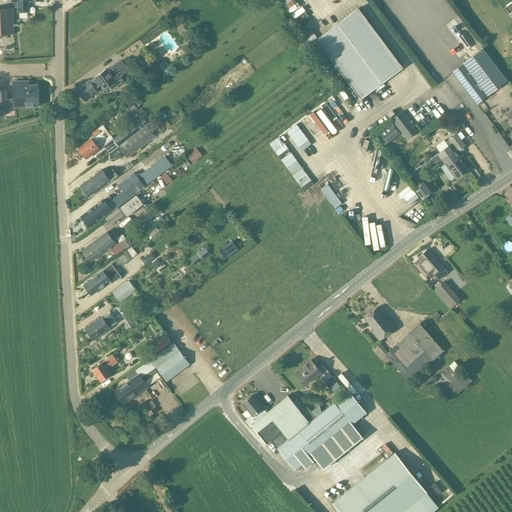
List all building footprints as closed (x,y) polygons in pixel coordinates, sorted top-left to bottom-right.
[(3,0),(4,2),(12,2),(15,2),(15,7),(19,7),(19,12),(29,12),(29,1),(43,1),(42,0),(3,0)] [(0,35),(14,34),(13,8),(0,8),(0,35)] [(359,8),(316,40),(361,99),(403,68),(359,8)] [(141,39),(144,45),(167,28),(163,23),(141,39)] [(507,81),(483,48),(452,72),(477,104),(507,81)] [(114,54),(98,65),(102,70),(118,59),(114,54)] [(129,70),(121,59),(107,70),(106,69),(90,81),(90,80),(77,89),(85,100),(98,91),(97,90),(102,86),(104,89),(106,87),(109,92),(124,81),(121,76),(129,70)] [(157,65),(165,75),(172,70),(165,59),(157,65)] [(0,107),(7,108),(7,107),(14,106),(14,107),(38,106),(38,85),(25,85),(24,81),(13,82),(14,99),(7,99),(6,90),(0,89),(0,107)] [(208,82),(192,93),(202,108),(218,97),(208,82)] [(331,96),(326,100),(336,115),(341,112),(331,96)] [(311,113),(330,137),(340,130),(320,105),(311,113)] [(400,111),(390,119),(406,139),(416,131),(400,111)] [(313,145),(314,147),(327,137),(310,117),(293,130),(308,149),(313,145)] [(114,141),(105,148),(109,153),(147,125),(148,124),(143,118),(127,130),(126,129),(113,139),(114,141)] [(400,134),(391,122),(376,134),(385,146),(400,134)] [(147,125),(109,153),(109,159),(112,159),(113,159),(116,158),(119,156),(123,153),(127,158),(156,137),(147,125)] [(85,144),(79,148),(80,149),(80,151),(82,153),(83,153),(86,157),(87,158),(93,154),(104,146),(107,143),(98,132),(100,131),(98,128),(92,133),(94,136),(92,137),(84,143),(85,144)] [(294,164),(304,157),(285,130),(275,138),(294,164)] [(433,157),(432,159),(435,164),(442,159),(445,164),(444,165),(442,169),(449,179),(453,178),(455,177),(456,179),(469,169),(464,162),(467,160),(463,155),(460,157),(455,150),(457,149),(459,151),(466,146),(457,134),(446,142),(449,146),(438,154),(433,157)] [(196,148),(188,156),(194,163),(202,155),(196,148)] [(147,170),(138,177),(145,186),(154,178),(171,165),(165,156),(147,170)] [(295,165),(312,186),(323,178),(306,156),(295,165)] [(375,183),(382,185),(388,157),(381,156),(375,183)] [(118,176),(113,169),(106,174),(102,169),(80,186),(89,197),(110,180),(110,181),(118,176)] [(145,186),(138,177),(134,172),(118,184),(123,191),(112,199),(118,207),(145,186)] [(417,186),(425,197),(433,191),(424,181),(417,186)] [(397,188),(399,191),(408,185),(406,182),(397,188)] [(328,184),(321,190),(335,209),(342,203),(328,184)] [(409,205),(419,197),(409,185),(399,193),(409,205)] [(118,207),(112,199),(109,195),(104,199),(82,216),(90,227),(112,210),(113,211),(113,212),(118,208),(118,207)] [(122,220),(128,216),(143,204),(136,195),(120,207),(118,208),(113,212),(105,218),(106,218),(111,225),(120,218),(122,220)] [(82,250),(90,261),(115,242),(107,231),(102,236),(82,250)] [(128,237),(121,243),(125,249),(133,243),(128,237)] [(224,259),(238,250),(231,239),(217,248),(224,259)] [(122,266),(137,254),(132,247),(127,250),(127,249),(122,253),(123,254),(114,261),(117,265),(120,263),(122,266)] [(207,248),(189,256),(193,264),(210,255),(207,248)] [(438,279),(447,272),(443,267),(428,249),(419,257),(420,258),(414,264),(426,278),(432,273),(434,274),(438,279)] [(152,262),(157,269),(162,265),(157,258),(152,262)] [(84,285),(92,295),(111,281),(112,283),(121,277),(112,264),(103,270),(84,285)] [(128,281),(113,292),(117,297),(120,301),(135,290),(128,281)] [(434,291),(450,309),(460,300),(444,282),(434,291)] [(396,327),(389,318),(388,320),(377,307),(364,317),(375,330),(373,332),(380,340),(396,327)] [(93,340),(110,328),(109,328),(117,323),(109,312),(102,317),(101,317),(85,328),(93,340)] [(371,349),(385,365),(391,360),(409,381),(443,350),(420,324),(387,352),(379,342),(371,349)] [(157,353),(172,343),(166,334),(151,344),(157,353)] [(475,339),(483,348),(488,343),(481,334),(475,339)] [(174,342),(149,361),(154,367),(155,366),(167,381),(188,365),(179,350),(174,342)] [(101,382),(112,375),(108,369),(118,362),(113,354),(103,362),(92,369),(101,382)] [(295,373),(304,385),(319,374),(325,381),(332,376),(323,364),(318,368),(311,360),(295,373)] [(128,381),(114,391),(123,404),(148,387),(144,381),(157,372),(154,367),(149,361),(136,370),(135,370),(125,377),(128,381)] [(432,381),(449,401),(460,391),(472,380),(464,372),(459,376),(457,373),(461,369),(454,361),(443,371),(432,381)] [(337,383),(331,387),(337,395),(343,390),(337,383)] [(254,395),(242,404),(252,415),(245,421),(250,427),(252,426),(267,444),(272,439),(278,447),(277,447),(295,470),(303,464),(306,468),(316,459),(324,469),(363,438),(353,424),(367,413),(349,390),(315,416),(308,406),(306,408),(302,403),(297,397),(293,401),(288,395),(267,412),(264,408),(254,395)] [(381,454),(389,449),(386,443),(377,448),(381,454)] [(367,446),(346,462),(348,465),(353,461),(354,462),(364,455),(366,457),(359,462),(362,466),(375,456),(367,446)] [(332,503),(339,511),(433,511),(439,507),(394,452),(332,503)]
